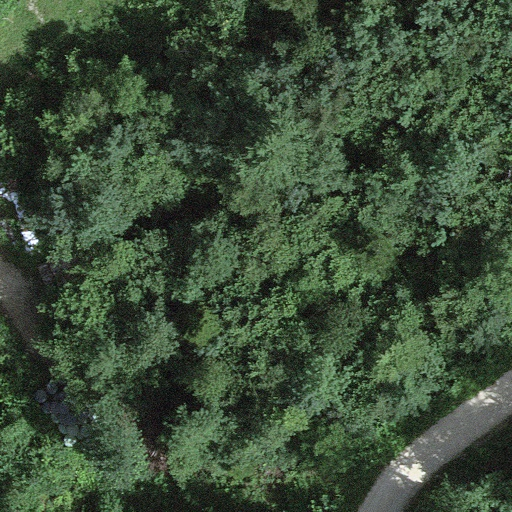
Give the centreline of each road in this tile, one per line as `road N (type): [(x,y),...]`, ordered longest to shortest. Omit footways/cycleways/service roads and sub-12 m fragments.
road 1 (track): [(511,393),(419,462),(377,511)]
road 2 (track): [(61,0),(0,162)]
